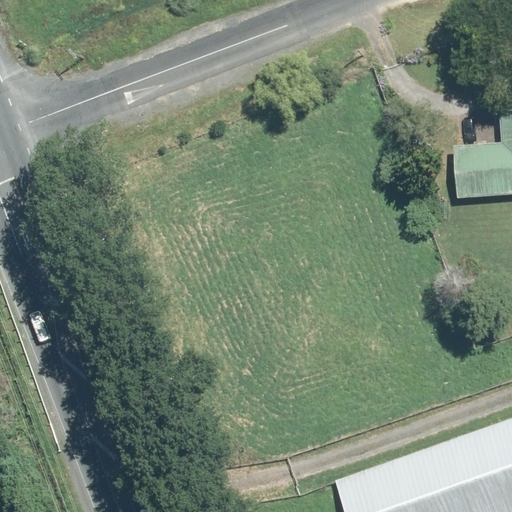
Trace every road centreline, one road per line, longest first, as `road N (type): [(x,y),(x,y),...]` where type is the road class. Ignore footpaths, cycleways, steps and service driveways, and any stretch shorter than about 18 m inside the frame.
road 1 (secondary): [(0,157),(65,309),(135,511)]
road 2 (unclassified): [(351,0),(0,136)]
